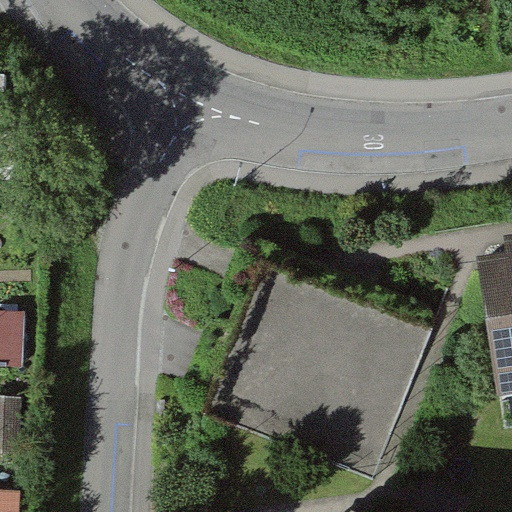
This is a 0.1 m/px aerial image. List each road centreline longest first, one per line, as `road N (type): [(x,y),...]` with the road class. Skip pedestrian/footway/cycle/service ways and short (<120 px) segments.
road 1 (residential): [(186,113),(158,162),(126,256),(107,511)]
road 2 (residential): [(186,113),(349,138),(425,140),(511,128)]
road 3 (residential): [(72,0),(186,113)]
